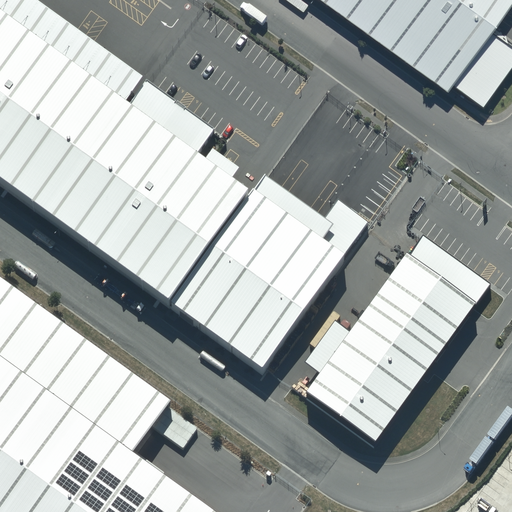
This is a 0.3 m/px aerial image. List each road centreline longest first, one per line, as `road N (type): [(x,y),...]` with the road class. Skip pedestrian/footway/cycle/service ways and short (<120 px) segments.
road 1 (unclassified): [(511,380),(462,449),(427,480),(390,487),(347,478),(0,229)]
road 2 (unclassified): [(268,0),(502,169)]
